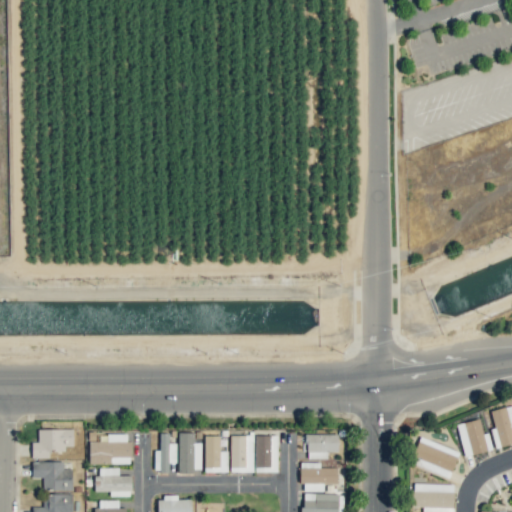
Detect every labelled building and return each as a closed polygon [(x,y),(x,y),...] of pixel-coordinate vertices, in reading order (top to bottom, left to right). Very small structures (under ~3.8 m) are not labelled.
[(493,428),(490,429),(494,448),(511,443),(511,404),(489,411),(493,428)] [(455,424),(464,456),(491,449),(487,433),(482,434),(478,418),(455,424)] [(31,457),(48,457),(48,451),(64,451),(64,446),(72,446),(72,429),(37,429),(37,442),(30,442),(31,457)] [(175,463),(175,442),(168,442),(168,433),(159,432),(158,450),(154,450),(153,471),(167,471),(167,463),(175,463)] [(200,442),(193,443),(193,432),(177,432),(178,472),(200,471),(200,442)] [(88,441),(88,464),(130,463),(130,441),(126,441),(126,433),(106,433),(106,441),(88,441)] [(304,459),(326,458),(326,452),(337,452),(337,433),(304,434),(304,459)] [(204,472),(227,472),(227,451),(219,451),(218,435),(203,435),(204,472)] [(252,435),(229,435),(229,472),(252,472),(252,435)] [(277,471),(276,435),(254,435),(254,472),(277,471)] [(458,452),(419,436),(411,455),(416,456),(413,464),(447,478),(458,452)] [(71,489),(71,468),(62,469),(62,461),(31,461),(31,477),(41,477),(42,490),(71,489)] [(336,468),(319,468),(319,462),(300,462),(300,491),(322,490),(322,483),(336,483),(336,468)] [(95,491),(109,491),(109,495),(130,495),(130,475),(118,475),(118,467),(95,467),(95,491)] [(452,511),(452,484),(412,483),(411,506),(422,507),(421,511),(452,511)] [(30,511),(71,511),(72,494),(43,493),(43,506),(31,506),(30,511)] [(337,511),(337,494),(301,493),(301,511),(337,511)] [(124,511),(125,507),(117,507),(117,500),(101,500),(100,507),(93,507),(92,511),(124,511)]
